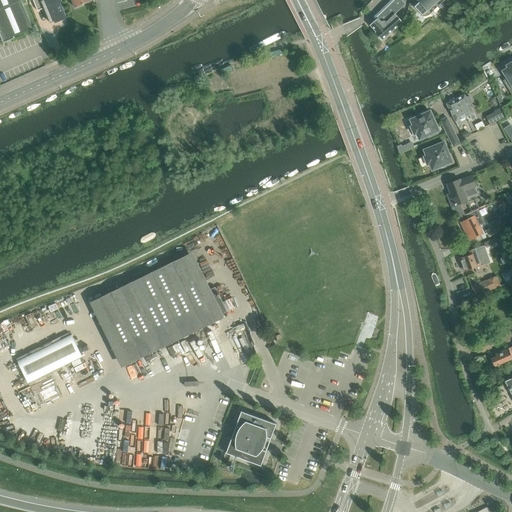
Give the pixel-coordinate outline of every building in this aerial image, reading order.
[(33,28),(21,0),(0,9),(0,29),(1,31),(0,30),(0,33),(4,43),(15,38),(15,37),(14,36),(33,28)] [(0,0),(0,9),(21,0),(0,0)] [(33,0),(38,11),(44,8),(50,23),(56,21),(56,22),(65,18),(59,2),(61,1),(60,0),(33,0)] [(396,14),(406,4),(401,0),(391,0),(380,11),(378,12),(378,14),(378,16),(379,17),(369,25),(375,32),(375,33),(382,41),(403,22),(396,14)] [(431,13),(441,4),(436,0),(418,0),(419,0),(420,2),(414,7),(423,16),(423,15),(425,15),(429,14),(430,12),(431,13)] [(511,61),(506,65),(508,68),(503,71),(508,78),(506,79),(509,85),(507,86),(511,94),(511,61)] [(470,93),(488,82),(484,76),(466,87),(470,93)] [(465,94),(457,98),(466,116),(469,114),(472,120),(476,118),(469,103),(472,102),(470,97),(467,98),(465,94)] [(460,119),(466,116),(457,98),(446,103),(458,126),(463,125),(460,119)] [(504,117),(500,108),(494,111),(499,120),(504,117)] [(410,126),(414,135),(417,133),(419,139),(439,130),(430,111),(425,113),(423,112),(421,113),(419,114),(418,116),(411,119),(413,125),(410,126)] [(440,120),(447,133),(453,130),(447,117),(440,120)] [(175,122),(177,131),(186,129),(184,120),(175,122)] [(482,122),(474,125),(477,131),(484,127),(482,122)] [(460,144),(453,130),(447,133),(454,147),(460,144)] [(400,151),(415,148),(414,142),(399,145),(400,151)] [(432,169),(440,166),(442,167),(444,167),(446,165),(446,163),(452,161),(444,142),(424,150),(426,155),(424,156),(427,165),(430,164),(432,169)] [(460,179),(447,184),(452,197),(449,198),(452,206),(457,217),(462,215),(462,216),(465,215),(460,203),(468,200),(467,197),(477,193),(475,187),(476,187),(472,175),(460,180),(460,179)] [(494,203),(499,216),(508,212),(503,200),(494,203)] [(470,241),(483,234),(480,226),(483,224),(484,221),(478,210),(459,220),(470,241)] [(495,221),(491,224),(493,227),(494,227),(497,231),(504,227),(501,222),(497,224),(495,221)] [(495,238),(484,243),(486,248),(497,242),(495,238)] [(464,271),(490,262),(484,246),(468,251),(469,255),(460,259),(464,271)] [(217,316),(227,311),(215,287),(206,292),(188,255),(95,300),(126,365),(219,319),(217,316)] [(502,275),(506,282),(511,278),(511,270),(502,275)] [(496,276),(472,287),(476,296),(500,286),(496,276)] [(71,335),(17,361),(28,383),(82,357),(71,335)] [(511,346),(495,353),(496,356),(491,358),(492,359),(490,360),(492,365),(494,365),(494,366),(511,358),(511,346)] [(276,424),(241,411),(226,453),(261,465),(276,424)]
